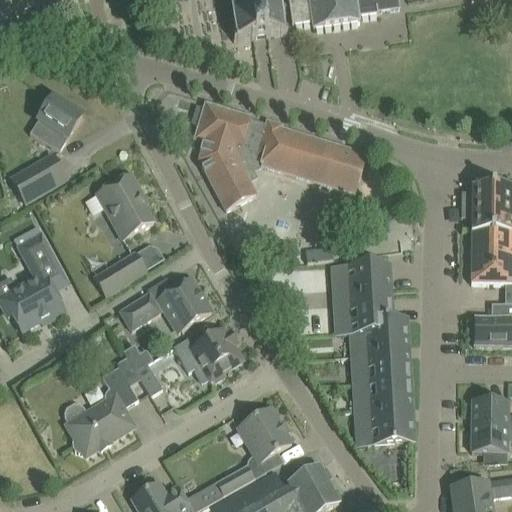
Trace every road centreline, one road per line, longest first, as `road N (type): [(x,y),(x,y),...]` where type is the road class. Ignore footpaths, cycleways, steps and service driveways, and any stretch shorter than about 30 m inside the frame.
road 1 (residential): [(285,371),(207,250),(107,62)]
road 2 (unclassified): [(107,62),(431,158)]
road 3 (residential): [(53,511),(285,371)]
road 4 (residential): [(427,375),(431,158)]
road 5 (residential): [(382,511),(285,371)]
road 6 (residential): [(425,511),(427,375)]
road 7 (residential): [(0,385),(102,321)]
